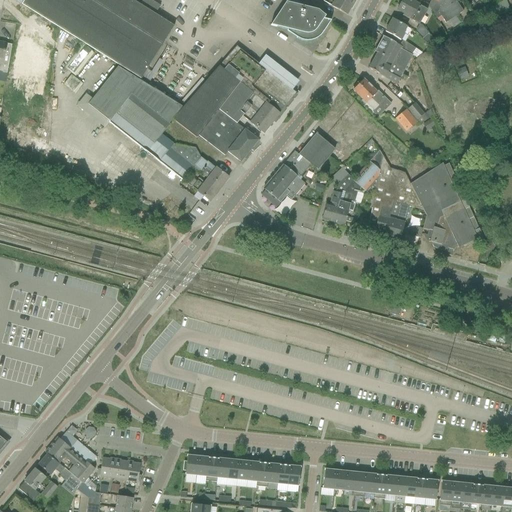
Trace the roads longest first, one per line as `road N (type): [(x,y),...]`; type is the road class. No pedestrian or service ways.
road 1 (residential): [(511,297),(302,240),(234,198)]
road 2 (residential): [(234,198),(324,85),(376,0)]
road 3 (residential): [(96,369),(234,198)]
road 4 (residential): [(511,466),(315,446)]
road 5 (residential): [(315,446),(183,429)]
